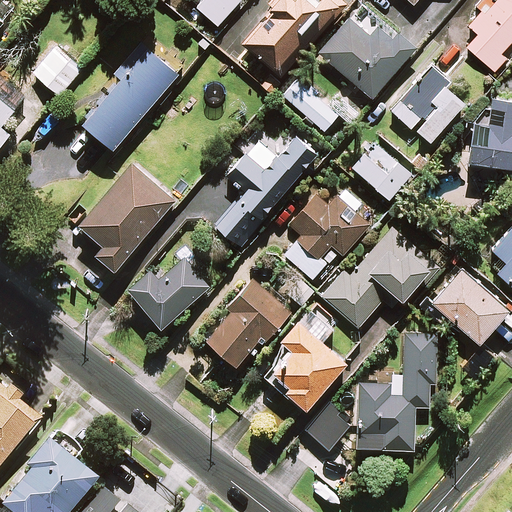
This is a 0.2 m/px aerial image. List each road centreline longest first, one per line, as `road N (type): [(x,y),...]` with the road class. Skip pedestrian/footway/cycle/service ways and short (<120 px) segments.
road 1 (residential): [(0,296),(268,511)]
road 2 (residential): [(511,420),(432,511)]
